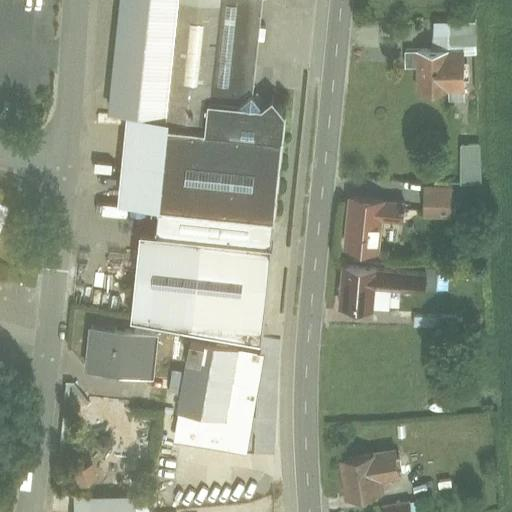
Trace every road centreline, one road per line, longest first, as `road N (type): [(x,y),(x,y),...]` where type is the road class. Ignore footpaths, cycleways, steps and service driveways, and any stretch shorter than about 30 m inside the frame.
road 1 (tertiary): [(311,511),(306,348),(344,0)]
road 2 (residential): [(61,165),(25,511)]
road 3 (residential): [(71,0),(61,165)]
